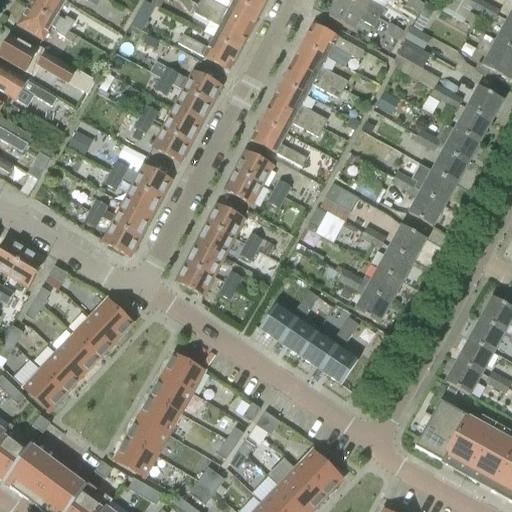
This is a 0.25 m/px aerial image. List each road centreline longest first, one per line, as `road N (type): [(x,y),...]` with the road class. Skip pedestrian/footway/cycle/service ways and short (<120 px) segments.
road 1 (residential): [(138,295),(295,0)]
road 2 (residential): [(374,445),(172,308),(138,295)]
road 3 (residential): [(374,445),(478,262)]
road 4 (residential): [(138,295),(0,213)]
road 5 (residential): [(475,511),(394,466),(374,445)]
